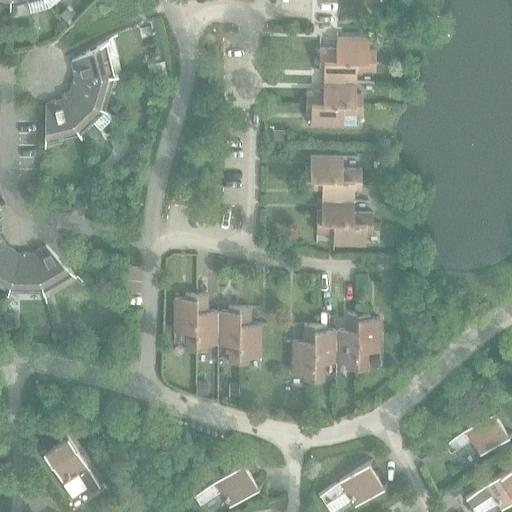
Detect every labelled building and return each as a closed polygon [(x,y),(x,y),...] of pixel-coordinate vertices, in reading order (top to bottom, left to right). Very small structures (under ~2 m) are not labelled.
[(318,59),(375,59),(375,50),(368,49),(368,37),(336,37),(335,48),(319,48),(318,59)] [(74,75),(113,75),(104,41),(70,60),(74,75)] [(375,69),(375,59),(318,59),(318,70),(323,70),(323,80),(355,81),(355,69),(375,69)] [(103,109),(113,75),(74,75),(70,89),(103,109)] [(355,92),(355,81),(323,80),(323,91),(306,91),(306,101),(362,102),(362,93),(355,92)] [(78,133),(103,109),(70,89),(59,99),(78,133)] [(44,141),(78,133),(59,99),(45,102),(44,141)] [(362,112),(362,102),(306,101),(305,112),(310,113),(310,124),(342,124),(343,112),(362,112)] [(304,177),(361,178),(361,168),(342,168),(342,156),(310,155),(309,166),(305,166),(304,177)] [(361,188),(361,178),(304,177),(304,188),(321,189),(321,199),(353,200),(353,188),(361,188)] [(353,211),(353,200),(321,199),(321,210),(316,210),(316,221),(372,222),(372,212),(353,211)] [(372,232),(372,222),(316,221),(315,232),(332,232),(332,243),(364,244),(365,231),(372,232)] [(32,252),(42,289),(72,272),(45,244),(32,252)] [(0,285),(8,290),(18,252),(5,245),(0,249),(0,285)] [(8,290),(42,289),(32,252),(18,252),(8,290)] [(195,349),(196,293),(185,293),(185,298),(173,298),(173,330),(185,330),(185,349),(195,349)] [(217,342),(217,310),(206,310),(207,293),(196,293),(195,349),(205,350),(205,342),(217,342)] [(238,362),(239,306),(228,305),(228,310),(217,310),(217,342),(228,343),(228,362),(238,362)] [(239,306),(238,362),(248,362),(248,355),(260,355),(261,323),(250,323),(250,306),(239,306)] [(356,368),(358,312),(347,312),(346,329),(336,328),(335,361),(347,361),(346,368),(356,368)] [(358,312),(356,368),(367,369),(367,349),(379,350),(380,317),(368,317),(369,312),(358,312)] [(313,380),(314,323),(303,323),(303,340),(292,340),(291,372),(303,372),(303,380),(313,380)] [(335,361),(336,328),(325,328),(325,323),(314,323),(313,380),(323,380),(323,361),(335,361)] [(470,438),(479,453),(508,435),(491,410),(443,442),(450,452),(470,438)] [(86,486),(89,491),(99,484),(67,436),(43,452),(71,496),(86,486)] [(345,490),(354,505),(383,486),(367,461),(318,493),(325,503),(345,490)] [(219,490),(229,505),(257,487),(241,462),(193,493),(199,503),(219,490)] [(491,493),(501,508),(511,500),(511,465),(465,496),(471,507),(491,493)]
